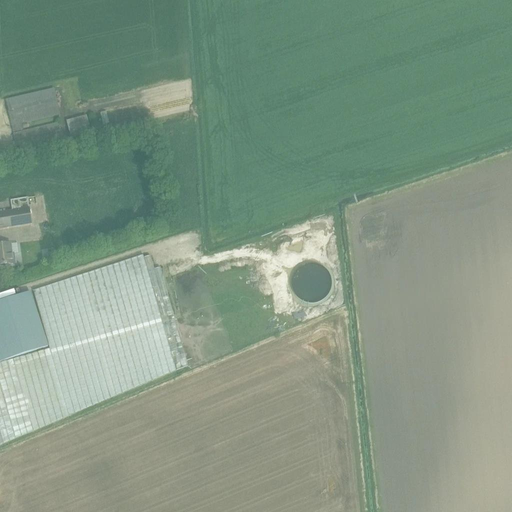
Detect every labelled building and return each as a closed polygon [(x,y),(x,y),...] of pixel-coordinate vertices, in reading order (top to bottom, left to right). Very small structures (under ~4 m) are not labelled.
[(61,115),(55,89),(7,99),(14,132),(23,130),(22,124),(61,115)] [(93,135),(88,116),(68,121),(72,140),(93,135)] [(64,142),(60,123),(18,133),(22,151),(64,142)] [(0,155),(15,153),(13,142),(0,144),(0,155)] [(12,211),(0,213),(0,229),(32,224),(27,198),(10,201),(12,211)] [(270,241),(251,247),(255,258),(274,252),(270,241)] [(11,244),(0,245),(0,265),(15,264),(14,254),(11,255),(10,245),(11,245),(11,244)] [(31,292),(49,348),(0,363),(0,447),(177,372),(144,255),(31,292)] [(250,267),(234,272),(236,278),(234,280),(235,283),(238,283),(240,289),(256,284),(256,286),(264,283),(257,263),(250,266),(250,267)] [(164,266),(152,270),(154,275),(166,271),(164,266)] [(0,302),(0,362),(48,347),(30,293),(0,302)]
